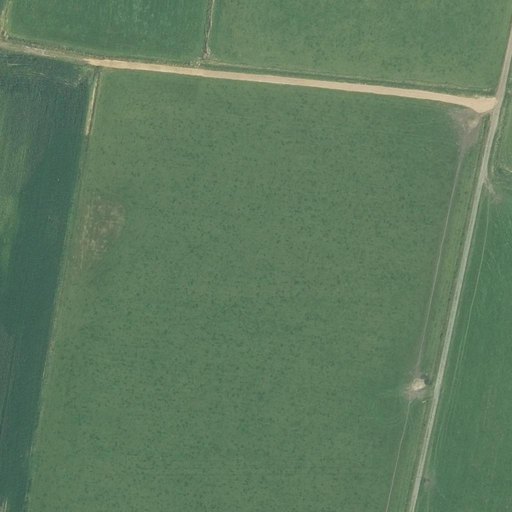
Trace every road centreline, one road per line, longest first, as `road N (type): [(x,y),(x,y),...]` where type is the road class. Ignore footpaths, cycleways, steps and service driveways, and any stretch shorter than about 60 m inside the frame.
road 1 (track): [(0,44),(110,64),(497,106)]
road 2 (track): [(511,39),(412,511)]
